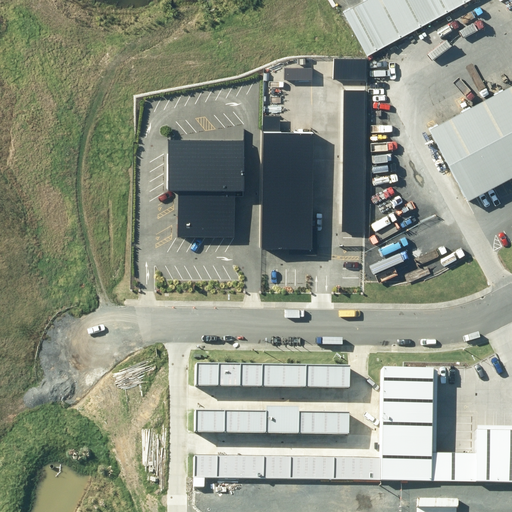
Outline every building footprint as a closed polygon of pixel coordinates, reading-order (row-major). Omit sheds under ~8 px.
[(511,0),(364,0),(344,12),(368,56),(470,0),(511,0)] [(367,58),(333,59),(332,79),(367,80),(367,58)] [(511,84),(429,129),(467,200),(511,175),(511,84)] [(366,89),(341,90),(342,232),(365,232),(366,89)] [(313,132),(262,131),(260,248),(313,248),(313,132)] [(244,140),(168,139),(167,191),(177,191),(177,238),(235,239),(235,196),(243,196),(244,140)] [(353,239),(338,250),(375,309),(391,299),(353,239)] [(430,306),(430,303),(446,309),(457,282),(430,271),(401,272),(402,307),(430,306)] [(467,279),(459,283),(469,303),(477,299),(467,279)] [(349,365),(194,364),(194,387),(349,388),(349,365)] [(434,367),(381,366),(379,457),(379,482),(511,483),(511,425),(478,425),(478,429),(475,431),(475,453),(437,452),(438,369),(434,369),(434,367)] [(267,411),(195,411),(195,433),(349,434),(350,412),(300,412),(300,406),(267,405),(267,411)] [(379,457),(193,454),(193,478),(379,482),(379,457)]
